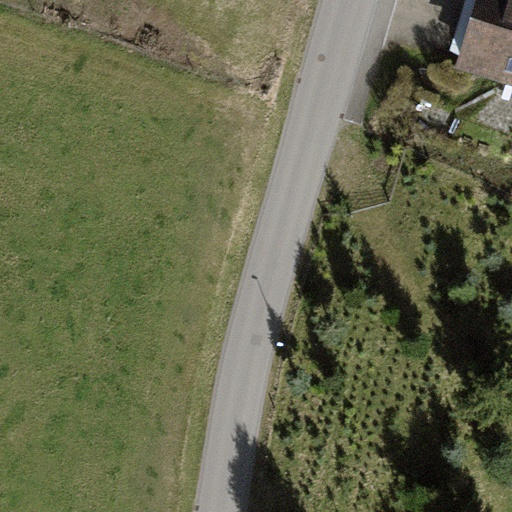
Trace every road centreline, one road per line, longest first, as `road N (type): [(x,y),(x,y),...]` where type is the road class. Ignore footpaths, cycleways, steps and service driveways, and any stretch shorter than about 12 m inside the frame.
road 1 (tertiary): [(352,0),(254,340),(223,511)]
road 2 (track): [(312,140),(357,186),(436,332)]
